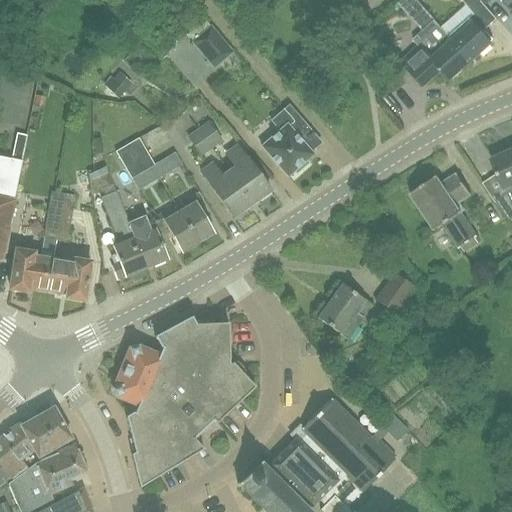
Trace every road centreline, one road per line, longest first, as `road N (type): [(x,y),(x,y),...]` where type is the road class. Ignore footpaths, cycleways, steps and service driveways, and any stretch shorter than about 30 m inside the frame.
road 1 (tertiary): [(225,265),(405,150),(511,100)]
road 2 (residential): [(215,473),(256,430),(272,386),(271,342),(225,265)]
road 3 (tertiary): [(47,369),(225,265)]
road 4 (residential): [(124,511),(100,435),(47,369)]
